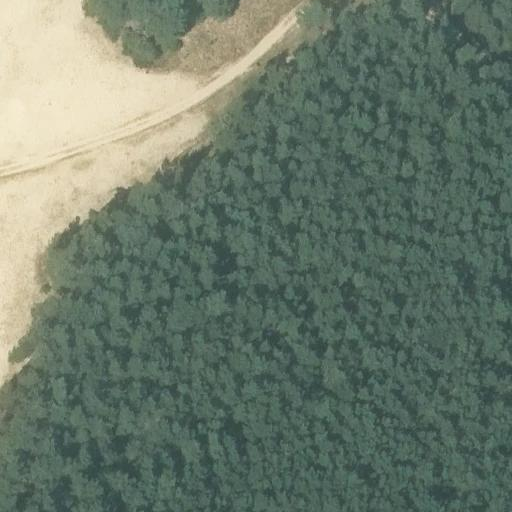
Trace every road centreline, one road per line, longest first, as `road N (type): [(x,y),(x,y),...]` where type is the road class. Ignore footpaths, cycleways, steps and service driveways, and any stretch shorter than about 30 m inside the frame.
road 1 (track): [(318,0),(300,26),(211,100),(0,180)]
road 2 (track): [(399,0),(511,95)]
